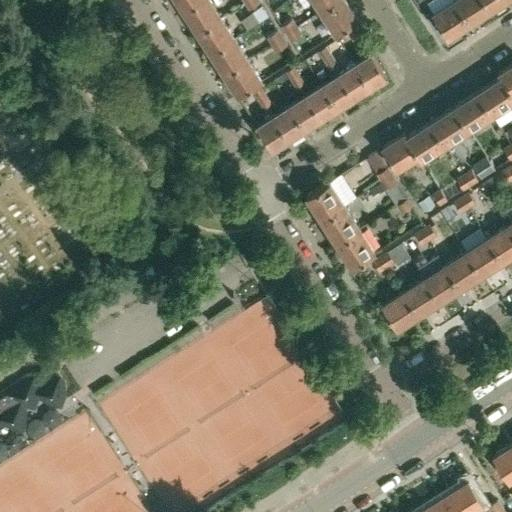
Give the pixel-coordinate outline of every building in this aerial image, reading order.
[(176,0),(184,10),(199,0),(176,0)] [(199,0),(184,10),(197,31),(220,16),(208,0),(199,0)] [(260,1),(259,0),(244,0),(243,1),(249,9),(260,1)] [(335,0),(314,0),(321,9),(335,0)] [(335,0),(321,9),(335,32),(357,19),(344,0),(335,0)] [(447,37),(469,23),(454,0),(452,0),(433,13),(447,37)] [(454,0),(469,23),(490,9),(484,0),(454,0)] [(484,0),(490,9),(504,0),(484,0)] [(262,5),(252,11),(259,22),(269,15),(262,5)] [(197,31),(211,52),(233,37),(220,16),(197,31)] [(281,24),(286,32),(297,25),(297,24),(292,17),(281,24)] [(301,32),(297,25),(286,32),(290,39),(301,32)] [(355,26),(347,31),(354,42),(362,37),(355,26)] [(277,28),(266,36),(271,42),(282,35),(277,28)] [(287,43),(282,35),(271,42),(276,50),(287,43)] [(211,52),(224,73),(247,58),(233,37),(211,52)] [(325,44),(317,50),(322,57),(330,52),(325,44)] [(336,61),(330,52),(322,57),(328,66),(336,61)] [(386,75),(371,52),(354,63),(369,86),(386,75)] [(238,94),(261,80),(247,58),(224,73),(238,94)] [(511,62),(506,67),(498,71),(501,75),(511,92),(511,62)] [(354,63),(338,74),(353,96),(369,86),(354,63)] [(293,65),(285,71),(290,79),(298,73),(293,65)] [(304,81),(298,73),(290,79),(296,87),(304,81)] [(338,74),(322,84),(337,106),(353,96),(338,74)] [(511,92),(501,75),(481,88),(476,91),(491,113),(511,99),(511,92)] [(322,84),(306,94),(320,117),(337,106),(322,84)] [(261,86),(253,92),(258,99),(266,94),(261,86)] [(476,91),(469,95),(453,105),(468,128),(491,113),(476,91)] [(271,102),(266,94),(258,99),(263,107),(271,102)] [(306,94),(290,104),(304,127),(320,117),(306,94)] [(290,104),(274,114),(288,137),(304,127),(290,104)] [(453,105),(434,118),(430,120),(445,143),(468,128),(453,105)] [(257,125),(271,148),(288,137),(274,114),(257,125)] [(430,120),(422,125),(406,135),(418,154),(420,158),(445,143),(430,120)] [(395,168),(396,168),(418,154),(406,135),(404,132),(381,146),(395,168)] [(510,159),(511,157),(511,146),(510,143),(503,148),(510,159)] [(376,150),(366,157),(376,172),(376,173),(381,181),(392,173),(387,166),(376,150)] [(481,177),(494,169),(485,155),(472,163),(481,177)] [(511,178),(511,166),(511,165),(510,164),(503,169),(510,180),(511,178)] [(478,179),(477,178),(470,168),(464,172),(471,184),(478,179)] [(503,185),(510,180),(503,169),(496,173),(482,183),(489,194),(503,185)] [(463,189),(471,184),(464,172),(455,178),(463,189)] [(397,181),(392,173),(381,181),(385,188),(397,181)] [(328,180),(306,195),(321,219),(344,204),(328,180)] [(368,188),(372,195),(379,191),(374,184),(368,188)] [(432,193),(439,204),(447,199),(440,188),(432,193)] [(475,202),(468,191),(461,195),(468,207),(475,202)] [(435,205),(429,195),(418,201),(424,211),(435,205)] [(460,211),(468,207),(461,195),(453,200),(460,211)] [(401,212),(412,204),(407,196),(407,197),(396,204),(401,212)] [(440,209),(446,219),(454,214),(448,203),(440,209)] [(321,219),(336,242),(359,227),(344,204),(321,219)] [(436,234),(428,223),(422,227),(429,239),(436,234)] [(511,229),(508,223),(487,236),(502,260),(511,253),(511,229)] [(351,266),(374,252),(359,227),(336,242),(351,266)] [(422,244),(429,239),(422,227),(414,233),(422,244)] [(487,236),(466,250),(481,273),(502,260),(487,236)] [(394,262),(387,250),(380,254),(388,265),(394,262)] [(466,250),(445,263),(460,287),(481,273),(466,250)] [(379,271),(388,265),(380,254),(372,259),(379,271)] [(445,263),(424,276),(439,300),(460,287),(445,263)] [(424,276),(403,290),(418,313),(439,300),(424,276)] [(396,327),(418,313),(403,290),(381,304),(396,327)] [(36,362),(44,357),(30,334),(22,340),(22,341),(15,345),(21,356),(29,352),(36,362)] [(61,405),(63,400),(66,396),(60,374),(38,385),(33,376),(0,396),(0,424),(14,431),(22,431),(26,423),(26,407),(34,407),(38,399),(52,406),(61,405)] [(511,442),(493,455),(508,479),(511,476),(511,442)] [(468,478),(443,494),(454,511),(467,511),(483,502),(468,478)] [(454,511),(443,494),(420,509),(421,511),(454,511)] [(505,511),(497,498),(486,505),(489,511),(505,511)]
